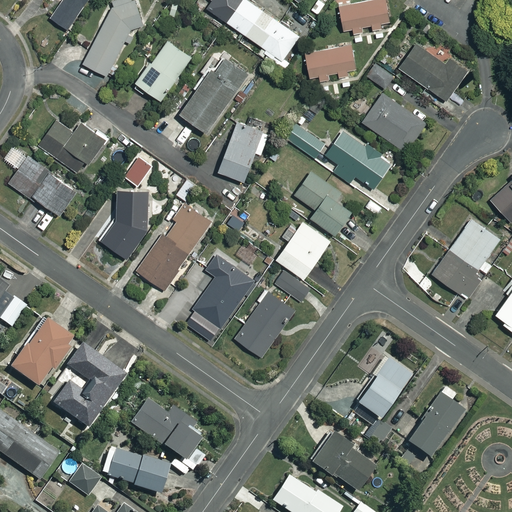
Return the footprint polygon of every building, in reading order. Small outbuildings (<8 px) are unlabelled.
[(92,0),(65,0),(52,19),(70,32),(92,0)] [(131,31),(146,26),(135,0),(121,0),(114,3),(116,7),(85,65),(107,77),(131,31)] [(208,10),(263,48),(259,53),(282,69),(284,66),(287,69),(291,63),(287,60),(302,38),(246,0),(210,0),(214,2),(208,10)] [(365,27),(372,26),(373,32),(381,30),(380,25),(389,23),(384,0),(373,0),(339,6),(343,30),(352,29),(353,35),(366,33),(365,27)] [(194,60),(170,42),(136,89),(146,96),(148,92),(163,103),(194,60)] [(351,75),(350,71),(357,70),(353,45),(305,54),(309,77),(318,76),(319,82),(331,80),(330,74),(337,73),(338,78),(351,75)] [(447,67),(418,46),(401,70),(448,103),(469,73),(451,60),(447,67)] [(251,77),(227,60),(212,81),(205,76),(196,89),(200,92),(183,116),(209,135),(251,77)] [(394,77),(377,66),(369,78),(386,89),(394,77)] [(427,125),(384,95),(364,124),(407,153),(427,125)] [(77,134),(59,122),(42,146),(79,173),(87,162),(91,166),(109,142),(84,124),(77,134)] [(267,134),(240,124),(222,175),(248,185),(267,134)] [(327,146),(303,128),(293,143),(317,160),(327,146)] [(369,149),(345,132),(328,157),(340,165),(335,173),(352,184),(357,177),(376,191),(392,166),(381,158),(383,155),(370,146),(369,149)] [(80,194),(15,147),(6,160),(21,171),(11,185),(34,201),(36,198),(63,218),(80,194)] [(153,169),(140,159),(127,178),(140,187),(153,169)] [(511,171),(486,197),(509,220),(511,217),(511,171)] [(343,195),(313,173),(297,196),(319,212),(313,220),(339,238),(355,214),(338,202),(343,195)] [(199,188),(189,181),(178,195),(188,203),(199,188)] [(129,262),(151,233),(151,194),(120,193),(120,215),(100,240),(129,262)] [(212,224),(185,205),(175,220),(179,223),(168,238),(164,235),(138,272),(165,291),(212,224)] [(497,236),(468,217),(431,273),(467,297),(489,263),(482,259),(497,236)] [(334,243),(305,223),(300,232),(291,226),(284,237),(292,243),(279,262),(308,282),(334,243)] [(257,283),(219,255),(208,271),(218,278),(194,310),(222,330),(257,283)] [(311,289),(285,271),(276,285),(302,302),(311,289)] [(0,319),(12,328),(26,306),(15,298),(13,301),(3,294),(8,286),(0,280),(0,319)] [(511,283),(493,312),(501,317),(499,320),(511,329),(511,283)] [(262,357),(295,310),(266,290),(258,301),(262,304),(237,340),(262,357)] [(77,343),(48,321),(12,369),(41,390),(77,343)] [(127,377),(83,347),(68,368),(93,385),(86,395),(70,384),(55,406),(90,430),(127,377)] [(409,371),(385,353),(351,399),(375,416),(409,371)] [(453,393),(441,385),(403,439),(425,455),(443,430),(445,431),(461,408),(448,399),(453,393)] [(170,415),(150,400),(132,425),(189,464),(204,442),(187,431),(193,421),(175,408),(170,415)] [(56,452),(0,412),(0,453),(37,479),(56,452)] [(390,427),(381,420),(369,436),(378,443),(390,427)] [(371,461),(326,432),(308,460),(354,489),(371,461)] [(144,461),(117,452),(108,478),(160,496),(170,468),(144,459),(144,461)] [(100,479),(82,466),(70,484),(87,497),(100,479)] [(333,511),(337,506),(285,472),(268,498),(289,511),(333,511)] [(373,511),(358,502),(350,511),(373,511)]
